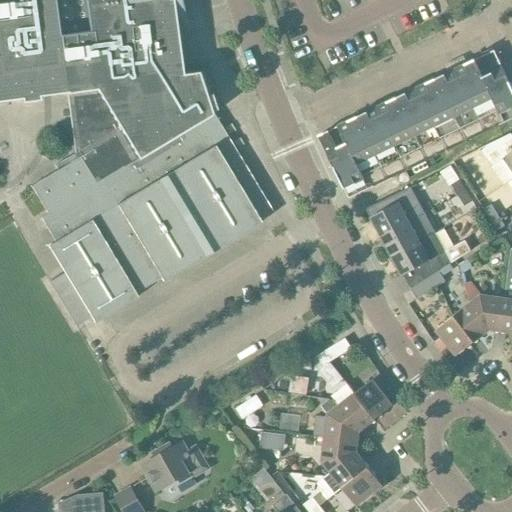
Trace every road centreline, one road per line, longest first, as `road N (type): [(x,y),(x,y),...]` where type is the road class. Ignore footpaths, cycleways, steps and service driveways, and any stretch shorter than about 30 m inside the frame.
road 1 (tertiary): [(440,407),(324,217),(240,0)]
road 2 (residential): [(16,511),(125,449)]
